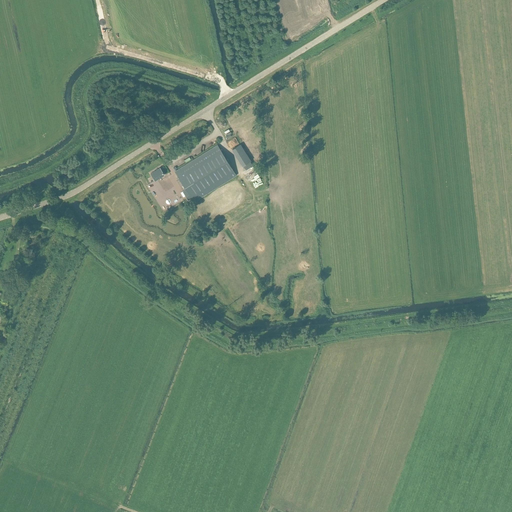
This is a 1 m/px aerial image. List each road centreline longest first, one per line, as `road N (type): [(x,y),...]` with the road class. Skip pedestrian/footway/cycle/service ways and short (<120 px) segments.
road 1 (tertiary): [(385,0),(73,193),(0,217)]
road 2 (track): [(222,99),(100,71),(85,87),(85,131),(72,150),(0,187)]
road 3 (track): [(229,95),(218,80),(111,50),(97,0)]
